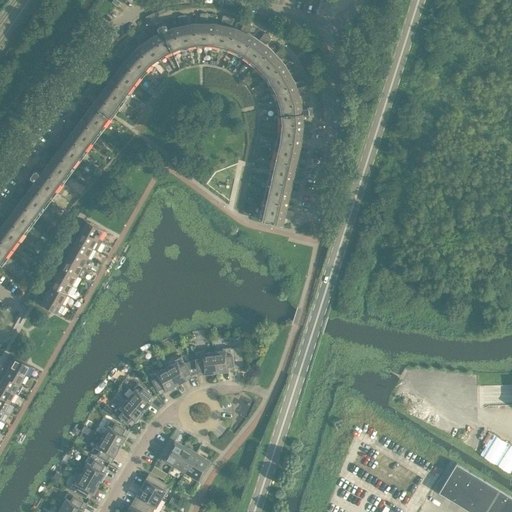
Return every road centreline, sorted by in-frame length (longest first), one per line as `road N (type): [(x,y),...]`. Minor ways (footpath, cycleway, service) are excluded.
road 1 (primary): [(254,511),(418,0)]
road 2 (residential): [(0,178),(105,37),(162,0)]
road 3 (residential): [(313,217),(341,45),(335,25)]
road 4 (residential): [(104,511),(154,429),(181,412)]
